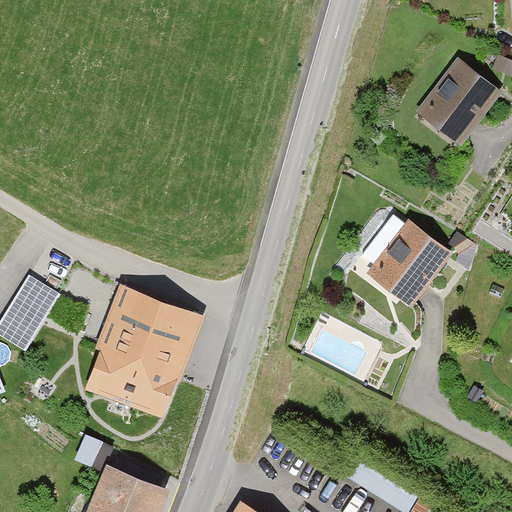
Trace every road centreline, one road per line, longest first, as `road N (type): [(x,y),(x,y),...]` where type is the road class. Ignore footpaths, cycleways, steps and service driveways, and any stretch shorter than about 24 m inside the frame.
road 1 (tertiary): [(253,321),(347,0)]
road 2 (residential): [(253,321),(78,246),(0,198)]
road 3 (tertiary): [(193,511),(253,321)]
